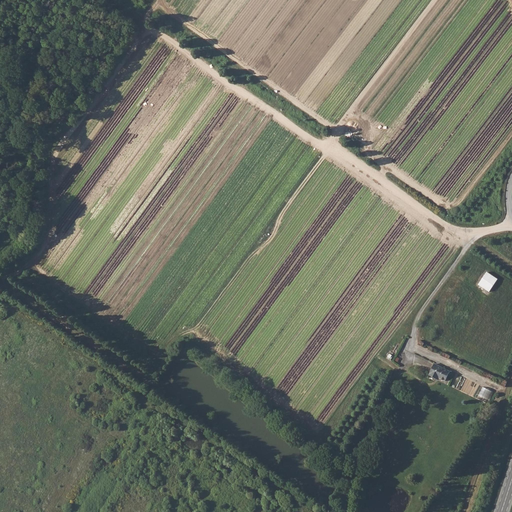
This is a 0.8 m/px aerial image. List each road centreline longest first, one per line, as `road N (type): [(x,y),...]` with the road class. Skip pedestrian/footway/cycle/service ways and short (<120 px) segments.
road 1 (track): [(0,277),(13,276),(41,250),(56,148),(160,0)]
road 2 (track): [(334,133),(156,5)]
road 3 (track): [(481,232),(459,231),(329,140)]
road 4 (track): [(433,0),(329,140)]
